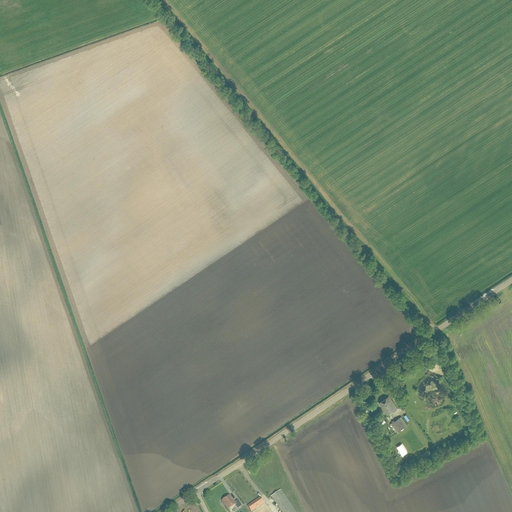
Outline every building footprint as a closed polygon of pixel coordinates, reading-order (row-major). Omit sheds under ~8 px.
[(387,416),(398,408),(389,395),(378,402),(387,416)] [(398,432),(408,425),(402,416),(392,423),(398,432)] [(281,511),(295,511),(281,490),(271,497),(281,511)] [(234,503),(229,497),(222,503),(228,511),(236,506),(238,509),(242,507),(237,501),(234,503)] [(250,505),(253,511),(265,504),(261,498),(250,505)]
